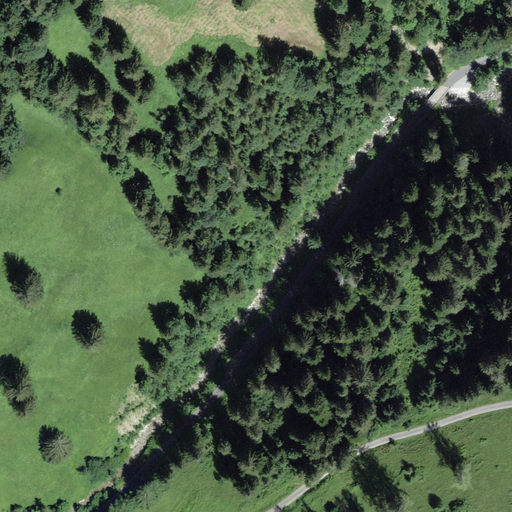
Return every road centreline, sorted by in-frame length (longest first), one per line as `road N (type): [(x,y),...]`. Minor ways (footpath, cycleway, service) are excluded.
road 1 (unclassified): [(100,511),(264,334),(367,183),(458,70),(511,22)]
road 2 (track): [(272,511),(366,446),(511,404)]
